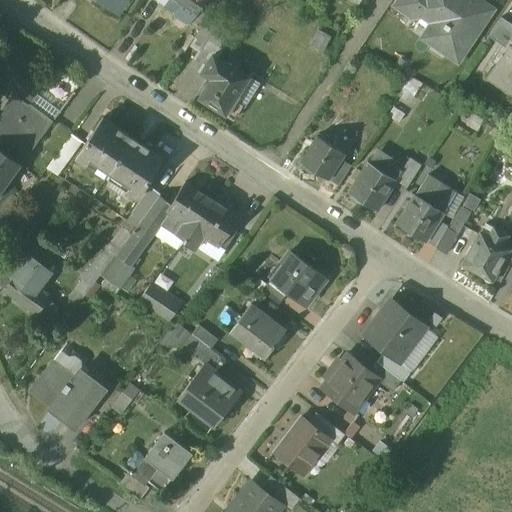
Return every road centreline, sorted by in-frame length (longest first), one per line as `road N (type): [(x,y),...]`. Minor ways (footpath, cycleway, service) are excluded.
road 1 (residential): [(391,258),(7,0)]
road 2 (residential): [(391,258),(184,511)]
road 3 (residential): [(134,511),(15,436),(0,404)]
road 4 (residential): [(511,335),(391,258)]
